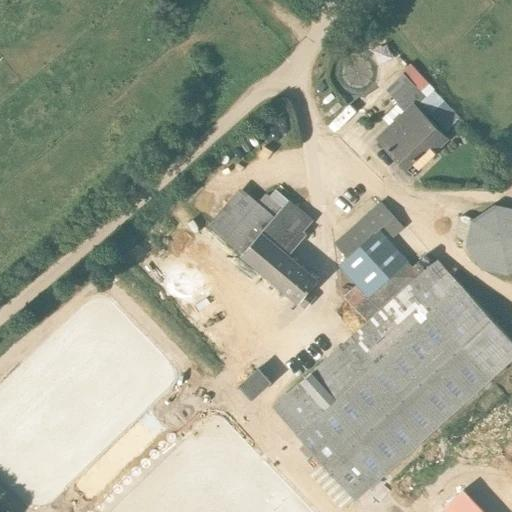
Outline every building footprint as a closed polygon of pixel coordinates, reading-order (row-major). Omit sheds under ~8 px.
[(375,137),(412,174),(449,136),(417,105),(426,95),(400,69),(381,88),(403,109),(375,137)] [(340,129),(358,109),(351,102),(332,122),(340,129)] [(297,304),(319,280),(290,254),(306,236),(302,233),(313,220),(275,188),(270,196),(266,193),(258,201),(240,187),(208,224),(241,255),(297,304)] [(339,265),(356,284),(343,296),(367,322),(419,274),(390,240),(405,227),(380,201),(333,243),(346,257),(339,265)] [(511,272),(511,207),(495,204),(471,220),(466,246),(482,269),(508,275),(511,272)] [(272,408),(356,501),(511,356),(511,340),(437,259),(419,274),(367,322),(272,408)] [(259,371),(239,389),(253,404),(273,386),(259,371)] [(483,511),(464,492),(443,511),(483,511)]
